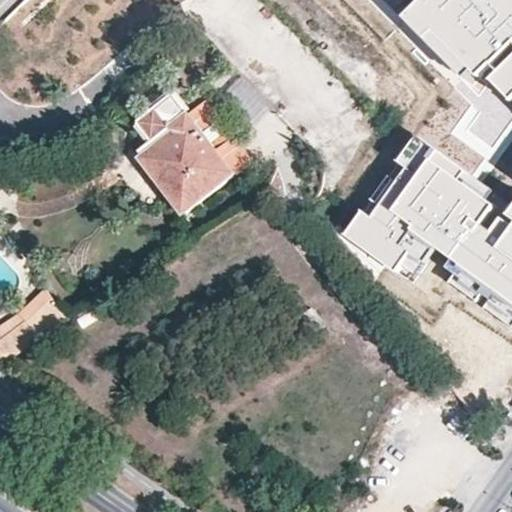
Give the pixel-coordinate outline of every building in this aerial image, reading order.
[(511,0),(424,0),(406,19),(465,79),(474,71),(481,79),(487,74),(511,99),(511,201),(419,133),(348,235),(414,284),(437,251),(511,304),(511,0)] [(176,93),(141,122),(157,143),(140,158),(169,194),(176,188),(153,159),(179,137),(172,127),(190,111),(180,98),(176,93)] [(172,127),(179,137),(153,159),(176,188),(169,194),(187,215),(239,171),(227,157),(242,143),(206,98),(190,111),(172,127)] [(255,158),(242,143),(227,157),(239,171),(255,158)] [(0,356),(7,362),(74,320),(46,289),(18,316),(0,326),(0,356)]
